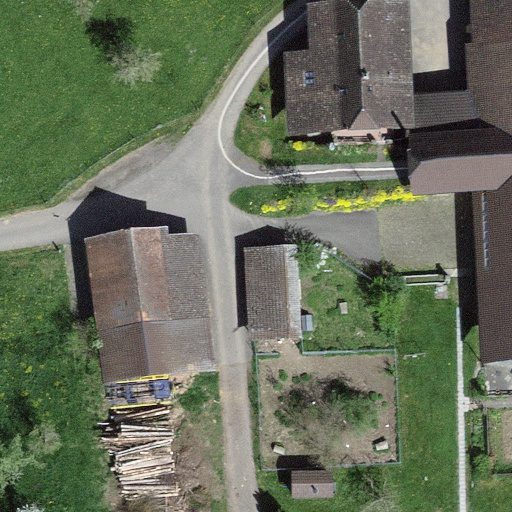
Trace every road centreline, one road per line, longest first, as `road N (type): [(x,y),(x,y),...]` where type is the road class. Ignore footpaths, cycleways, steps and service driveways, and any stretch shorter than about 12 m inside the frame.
road 1 (track): [(241,511),(210,385),(206,202),(0,225)]
road 2 (track): [(319,0),(287,14),(208,147),(206,202)]
